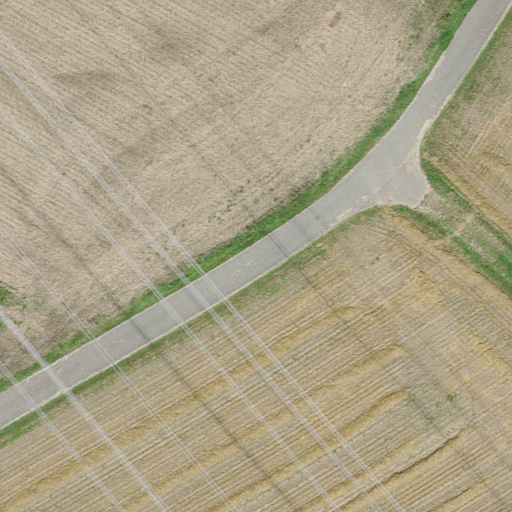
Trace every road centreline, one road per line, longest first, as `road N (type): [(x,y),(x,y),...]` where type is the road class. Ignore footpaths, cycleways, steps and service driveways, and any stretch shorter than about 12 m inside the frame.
road 1 (track): [(0,410),(289,244),(376,179),(490,0)]
road 2 (track): [(511,274),(458,223),(376,179)]
